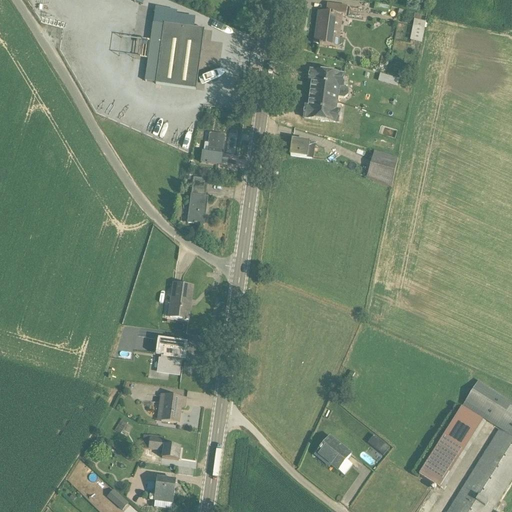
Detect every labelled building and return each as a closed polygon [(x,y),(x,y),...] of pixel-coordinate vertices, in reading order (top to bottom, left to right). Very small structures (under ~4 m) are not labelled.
[(388,12),(374,9),(373,16),(386,19),(388,12)] [(344,24),(346,13),(336,11),(326,10),(325,19),(316,18),(312,50),(342,55),(343,46),(339,46),(342,24),(344,24)] [(413,24),(409,46),(421,48),(426,27),(413,24)] [(144,88),(155,89),(155,90),(195,96),(203,35),(164,30),(164,31),(153,29),(144,88)] [(345,93),(343,93),(344,82),(310,77),(308,89),(311,90),(308,113),(305,113),(303,125),(337,129),(338,117),(335,117),(336,104),(343,105),(347,102),(348,97),(345,93)] [(203,149),(200,169),(220,172),(225,141),(209,139),(207,149),(203,149)] [(292,147),(290,162),(311,165),(314,150),(292,147)] [(366,184),(390,194),(397,164),(374,158),(366,184)] [(207,186),(193,185),(189,216),(184,215),(183,222),(188,223),(187,229),(203,232),(207,204),(205,203),(207,186)] [(189,311),(191,293),(174,290),(170,311),(166,310),(164,323),(188,326),(190,312),(189,311)] [(186,358),(187,349),(158,345),(156,361),(161,361),(161,365),(158,364),(156,380),(179,383),(182,365),(185,366),(186,358)] [(511,408),(477,387),(462,412),(488,427),(511,443),(511,408)] [(161,401),(156,427),(179,430),(181,414),(185,415),(186,405),(186,404),(161,401)] [(461,413),(418,481),(430,489),(442,496),(485,429),(461,413)] [(121,425),(114,436),(120,440),(122,438),(128,442),(133,434),(127,430),(127,429),(121,425)] [(493,511),(511,483),(511,444),(498,436),(450,511),(493,511)] [(143,445),(139,445),(137,454),(163,457),(162,465),(179,467),(181,453),(164,452),(165,444),(143,442),(143,445)] [(330,442),(316,459),(315,459),(313,462),(329,474),(330,472),(337,477),(351,459),(330,442)] [(175,486),(157,484),(155,501),(150,500),(149,501),(149,505),(149,506),(154,507),(153,511),(171,511),(172,511),(175,486)]
